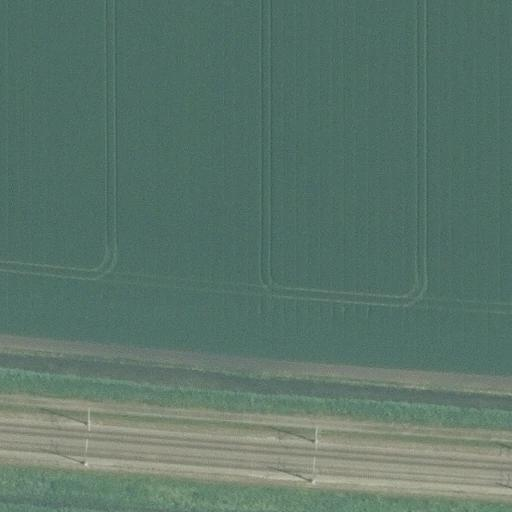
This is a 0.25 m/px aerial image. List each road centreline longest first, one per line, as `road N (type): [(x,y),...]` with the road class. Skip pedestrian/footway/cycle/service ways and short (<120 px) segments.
road 1 (track): [(511,436),(0,397)]
road 2 (track): [(511,511),(0,472)]
